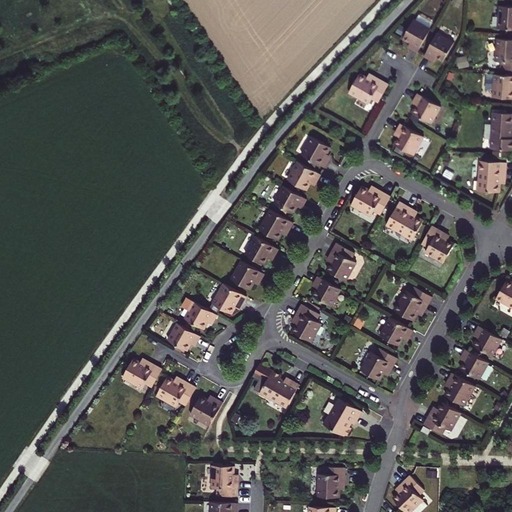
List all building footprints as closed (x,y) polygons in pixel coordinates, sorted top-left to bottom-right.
[(511,6),(500,6),(498,28),(511,29),(511,6)] [(411,48),(418,52),(431,29),(414,20),(404,39),(411,43),(410,45),(412,46),(411,48)] [(454,43),(438,33),(424,56),(431,60),(432,58),(435,59),(436,57),(444,61),(454,43)] [(502,69),(511,69),(511,39),(498,38),(496,61),(502,62),(502,69)] [(372,98),(379,102),(389,84),(375,77),(373,80),(367,77),(360,74),(349,92),(369,104),(372,98)] [(511,75),(495,74),(493,97),(511,98),(511,75)] [(415,104),(417,105),(413,112),(432,123),(441,107),(418,94),(415,100),(417,101),(415,104)] [(511,113),(494,112),(491,149),(511,150),(511,113)] [(414,155),(424,136),(401,123),(397,130),(399,131),(397,136),(399,137),(395,144),(414,155)] [(306,157),(317,163),(325,167),(329,160),(327,159),(329,155),(328,154),(331,147),(312,137),(302,155),(306,157)] [(421,157),(431,141),(426,137),(416,154),(421,157)] [(317,163),(306,157),(303,161),(315,168),(317,163)] [(506,177),(507,162),(480,160),(477,190),(500,192),(501,183),(501,177),(506,177)] [(317,181),(321,174),(298,161),(288,179),(307,190),(311,183),(313,184),(315,180),(317,181)] [(302,204),(303,206),(307,199),(284,186),(275,203),(294,213),(298,206),(300,207),(302,204)] [(375,211),(381,214),(391,197),(377,189),(375,193),(370,190),(362,186),(352,205),(371,216),(375,211)] [(411,213),(413,209),(400,202),(387,224),(404,234),(404,235),(413,241),(424,221),(416,216),(411,213)] [(290,229),(294,222),(271,209),(260,229),(279,240),(283,233),(286,227),(290,229)] [(445,235),(446,233),(432,226),(422,243),(429,247),(426,252),(444,263),(455,244),(448,240),(449,238),(445,235)] [(275,256),(279,249),(256,236),(246,254),(265,264),(269,258),(271,259),(273,254),(275,256)] [(351,259),(355,252),(338,242),(330,256),(332,257),(330,261),(332,262),(327,269),(346,280),(357,262),(351,259)] [(261,280),(265,273),(242,261),(232,279),(251,289),(255,283),(257,284),(259,279),(261,280)] [(332,306),(341,289),(319,276),(315,283),(317,284),(315,287),(317,288),(313,295),(332,306)] [(511,282),(507,280),(497,299),(511,307),(511,282)] [(243,303),(247,296),(224,283),(213,303),(222,308),(232,314),(236,306),(239,301),(243,303)] [(425,310),(433,296),(415,286),(411,293),(406,290),(395,309),(414,320),(418,313),(421,308),(425,310)] [(212,320),(214,321),(218,314),(195,301),(185,318),(188,320),(195,324),(204,329),(208,322),(210,323),(212,320)] [(317,320),(320,314),(303,304),(295,317),(297,318),(295,323),(297,324),(293,331),(312,342),(322,323),(317,320)] [(410,337),(414,330),(391,317),(381,335),(400,346),(404,339),(406,340),(408,336),(410,337)] [(195,341),(197,342),(201,336),(178,323),(168,339),(176,343),(182,347),(187,350),(191,343),(193,344),(195,341)] [(503,339),(480,326),(476,332),(478,334),(476,336),(478,337),(474,345),(493,355),(503,339)] [(501,335),(506,338),(510,332),(504,329),(501,335)] [(391,371),(398,358),(381,348),(377,354),(372,351),(361,370),(380,380),(384,373),(386,374),(389,370),(391,371)] [(489,362),(466,349),(463,356),(464,357),(463,360),(465,361),(461,368),(480,379),(489,362)] [(146,383),(153,387),(163,369),(149,361),(147,366),(141,363),(134,359),(123,378),(143,389),(146,383)] [(282,376),(260,363),(253,377),(259,381),(254,389),(260,393),(270,398),(270,397),(287,407),(300,384),(287,377),(285,381),(281,379),(282,376)] [(465,405),(476,386),(453,373),(449,380),(453,382),(450,388),(446,395),(465,405)] [(180,402),(187,405),(197,387),(183,380),(181,384),(175,381),(168,377),(157,396),(177,407),(180,402)] [(191,415),(211,426),(224,403),(217,398),(214,403),(209,400),(201,396),(191,415)] [(356,424),(363,411),(341,398),(331,416),(330,415),(324,424),(347,437),(352,428),(349,426),(352,422),(356,424)] [(432,411),(425,424),(442,434),(446,428),(451,431),(462,412),(443,402),(439,409),(437,407),(434,412),(432,411)] [(236,423),(240,415),(236,413),(232,420),(236,423)] [(285,432),(291,435),(295,428),(289,425),(285,432)] [(218,495),(238,496),(239,480),(234,480),(235,474),(235,466),(213,465),(212,488),(218,488),(218,495)] [(341,483),(345,483),(346,467),(326,466),(325,474),(319,474),(318,496),(340,497),(340,489),(341,483)] [(425,490),(411,475),(400,486),(402,487),(398,491),(399,492),(394,498),(407,511),(410,511),(424,500),(420,495),(425,490)] [(421,511),(429,505),(424,500),(410,511),(421,511)] [(238,511),(238,503),(212,501),(211,511),(233,511),(238,511)]
